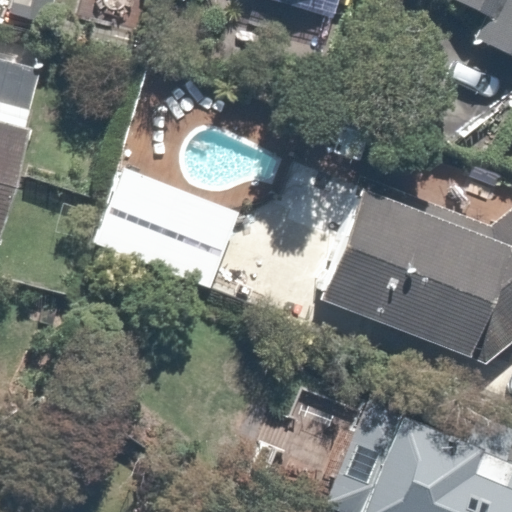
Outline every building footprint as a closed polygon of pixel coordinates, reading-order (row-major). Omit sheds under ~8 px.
[(511,0),(446,0),(440,16),(511,48),(511,0)] [(35,61),(0,53),(0,101),(24,107),(35,61)] [(0,206),(21,125),(0,119),(0,206)] [(511,329),(511,201),(357,152),(310,300),(502,361),(511,329)] [(511,511),(511,445),(396,396),(346,511),(511,511)]
